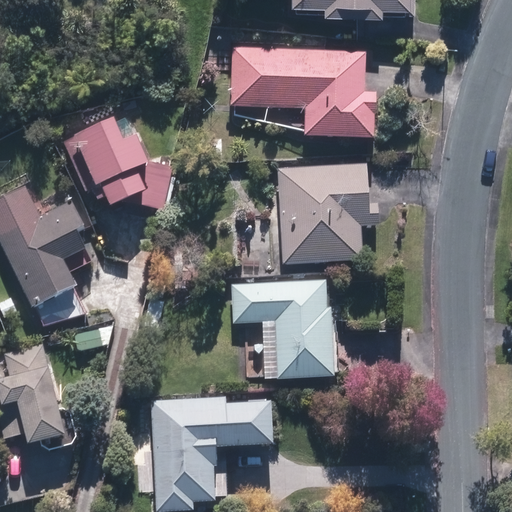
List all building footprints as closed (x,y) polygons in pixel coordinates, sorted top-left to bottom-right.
[(413,0),(290,0),(290,16),(413,19),(413,0)] [(304,139),(375,143),(378,91),(364,90),(366,58),(232,50),(229,108),(306,112),(304,139)] [(171,171),(147,167),(127,119),(72,143),(93,192),(99,190),(108,212),(140,198),(139,208),(163,214),(171,171)] [(279,266),(362,264),(361,229),(368,228),(366,167),(276,170),(279,266)] [(40,219),(25,187),(0,199),(0,246),(31,310),(80,285),(73,272),(93,262),(66,206),(40,219)] [(263,381),(334,381),(334,310),(326,310),(326,286),(233,286),(233,326),(263,326),(263,381)] [(103,329),(75,336),(79,354),(108,347),(103,329)] [(8,378),(0,380),(0,392),(4,410),(0,411),(0,427),(4,443),(25,438),(27,446),(66,437),(44,346),(3,355),(8,378)] [(214,449),(274,447),(272,399),(153,403),(156,511),(192,511),(192,505),(216,505),(214,449)]
